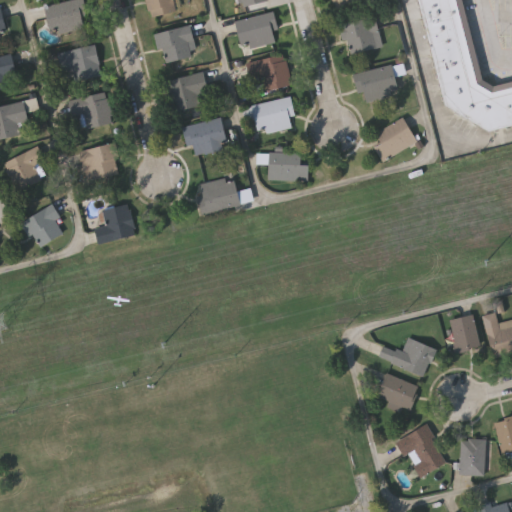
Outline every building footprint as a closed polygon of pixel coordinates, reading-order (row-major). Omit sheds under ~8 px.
[(45,4),(64,0),(84,0),(88,15),(83,16),(85,26),(51,33),(45,4)] [(174,0),(177,10),(151,16),(146,0),(174,0)] [(373,0),(374,3),(336,11),(333,0),(373,0)] [(511,81),(495,86),(484,79),(463,0),(420,0),(447,104),(490,130),(511,124),(511,81)] [(8,33),(0,35),(0,4),(1,4),(8,33)] [(280,40),(243,49),(236,19),(273,10),(280,40)] [(383,45),(349,54),(341,23),(375,14),(383,45)] [(167,62),(163,47),(159,48),(155,34),(191,24),(198,53),(167,62)] [(77,70),(63,73),(59,52),(93,45),(100,78),(79,82),(77,70)] [(0,90),(0,55),(10,53),(15,72),(7,74),(11,88),(0,90)] [(250,78),(247,61),(286,54),(292,85),(266,90),(263,76),(250,78)] [(364,100),(358,71),(393,64),(400,92),(364,100)] [(199,94),(202,107),(175,113),(168,80),(205,72),(209,92),(199,94)] [(108,91),(115,122),(87,128),(84,113),(72,115),(69,99),(108,91)] [(296,116),(292,116),(294,127),(258,134),(252,104),(292,97),(296,116)] [(0,139),(0,108),(37,99),(41,116),(18,122),(21,134),(0,139)] [(418,141),(383,159),(376,146),(382,143),(376,132),(405,116),(418,141)] [(229,145),(191,155),(184,126),(222,117),(229,145)] [(80,151),(115,143),(122,174),(87,182),(80,151)] [(45,159),(35,163),(43,180),(17,191),(4,161),(40,146),(45,159)] [(302,151),(302,163),(310,164),(309,180),(269,179),(270,151),(302,151)] [(199,196),(203,195),(201,183),(234,175),(238,190),(251,188),(254,201),(203,213),(199,196)] [(23,223),(52,203),(62,218),(57,221),(65,232),(41,248),(23,223)] [(96,227),(106,225),(103,209),(131,204),(136,236),(99,243),(96,227)] [(449,321),(470,313),(482,344),(460,352),(449,321)] [(511,351),(489,355),(483,315),(496,313),(497,322),(511,320),(511,351)] [(422,377),(378,359),(384,344),(403,351),(409,336),(434,347),(422,377)] [(410,410),(376,397),(385,373),(419,386),(410,410)] [(511,416),(511,451),(502,454),(494,421),(511,416)] [(446,463),(419,476),(408,454),(403,456),(395,440),(427,425),(446,463)] [(460,475),(460,439),(485,440),(485,475),(460,475)] [(491,500),(492,506),(507,502),(509,511),(480,511),(478,504),(491,500)]
